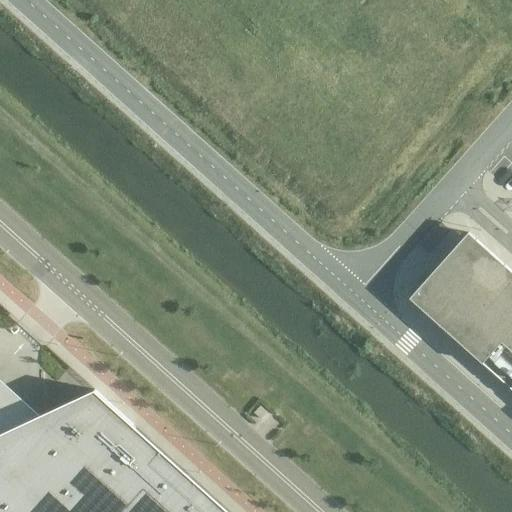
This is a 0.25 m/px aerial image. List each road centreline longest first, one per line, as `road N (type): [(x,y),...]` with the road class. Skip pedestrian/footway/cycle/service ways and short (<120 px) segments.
road 1 (unclassified): [(25,0),(355,294)]
road 2 (unclassified): [(320,511),(0,223)]
road 3 (unclassified): [(355,294),(511,119)]
road 4 (unclassified): [(355,294),(511,435)]
